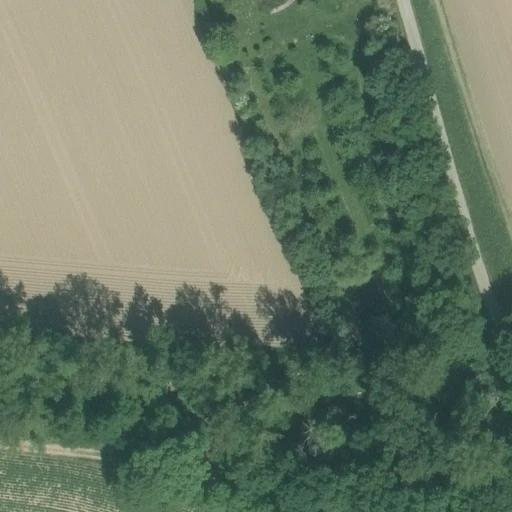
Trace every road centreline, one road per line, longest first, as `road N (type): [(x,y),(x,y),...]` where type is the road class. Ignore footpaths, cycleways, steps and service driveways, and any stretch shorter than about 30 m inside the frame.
road 1 (unclassified): [(404,0),(464,223),(511,357)]
road 2 (track): [(345,511),(70,450),(0,443)]
